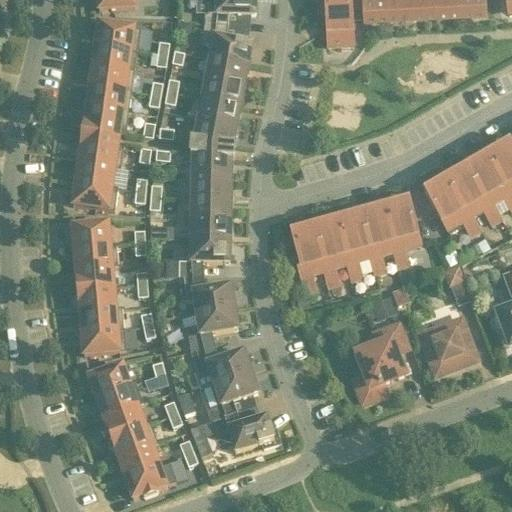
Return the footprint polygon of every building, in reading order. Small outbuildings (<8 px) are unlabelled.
[(97,0),(99,15),(135,12),(133,0),(97,0)] [(208,0),(208,19),(205,19),(205,29),(227,31),(229,19),(255,20),(255,0),(208,0)] [(362,0),(363,2),(363,15),(364,26),(389,25),(387,0),(362,0)] [(387,0),(389,25),(413,24),(411,0),(387,0)] [(411,0),(413,24),(437,22),(435,0),(411,0)] [(435,0),(437,22),(461,21),(459,0),(435,0)] [(459,0),(461,21),(485,20),(484,0),(459,0)] [(351,15),(363,15),(363,2),(325,4),(327,52),(353,51),(351,15)] [(98,28),(95,50),(137,56),(140,34),(98,28)] [(226,44),(227,31),(205,29),(201,46),(213,51),(210,63),(248,70),(252,49),(226,44)] [(159,48),(158,60),(168,61),(169,49),(159,48)] [(92,71),(134,76),(137,56),(95,50),(92,71)] [(172,68),(182,70),(184,59),(174,57),(172,68)] [(167,73),(168,61),(158,60),(156,71),(167,73)] [(248,70),(210,63),(207,83),(244,90),(248,70)] [(90,91),(131,96),(134,76),(92,71),(90,91)] [(244,90),(207,83),(203,103),(240,110),(244,90)] [(169,85),(167,97),(176,98),(178,86),(169,85)] [(153,88),(151,100),(160,102),(163,90),(153,88)] [(87,111),(128,117),(131,96),(90,91),(87,111)] [(174,110),(176,98),(167,97),(165,109),(174,110)] [(158,113),(160,102),(151,100),(148,112),(158,113)] [(199,123),(236,130),(240,110),(203,103),(199,123)] [(125,139),(127,128),(128,117),(87,111),(86,120),(82,119),(80,133),(84,134),(83,139),(82,146),(79,145),(77,159),(80,159),(79,168),(114,173),(120,174),(120,172),(123,151),(117,151),(118,144),(119,139),(125,139)] [(193,160),(192,184),(230,185),(231,165),(233,165),(234,158),(235,150),(232,150),(236,130),(199,123),(194,146),(192,145),(191,153),(190,160),(193,160)] [(155,130),(145,128),(143,141),(153,142),(155,130)] [(174,135),(160,134),(159,143),(173,145),(174,135)] [(511,152),(508,146),(486,158),(510,199),(511,198),(511,152)] [(149,169),(151,155),(141,154),(139,167),(149,169)] [(171,157),(156,156),(155,166),(170,167),(171,157)] [(511,198),(510,199),(486,158),(466,170),(489,212),(493,210),(504,203),(511,217),(511,198)] [(114,173),(79,168),(76,188),(112,193),(112,192),(118,192),(112,191),(114,173)] [(489,212),(466,170),(445,182),(469,224),(472,222),(483,215),(491,229),(501,224),(493,210),(489,212)] [(472,222),(469,224),(445,182),(423,194),(447,236),(462,227),(470,241),(480,236),(472,222)] [(136,184),(135,196),(145,197),(146,185),(136,184)] [(192,204),(230,205),(230,185),(192,184),(192,204)] [(76,188),(73,210),(114,216),(118,192),(112,192),(112,193),(76,188)] [(151,191),(150,203),(161,204),(161,192),(151,191)] [(144,209),(145,197),(135,196),(134,208),(144,209)] [(160,216),(161,204),(150,203),(150,215),(160,216)] [(192,225),(230,225),(230,205),(192,204),(192,225)] [(420,250),(408,204),(384,210),(396,256),(393,257),(397,273),(408,270),(404,254),(420,250)] [(396,256),(384,210),(361,216),(373,263),(370,264),(374,279),(385,276),(381,261),(393,257),(396,256)] [(373,263),(361,216),(337,223),(350,269),(347,270),(351,286),(362,283),(357,267),(358,267),(362,278),(372,276),(369,264),(370,264),(373,263)] [(350,269),(337,223),(314,229),(327,276),(324,277),(328,292),(339,289),(334,274),(347,270),(350,269)] [(230,225),(192,225),(191,244),(229,246),(230,225)] [(72,232),(74,254),(116,250),(116,249),(110,250),(108,229),(72,232)] [(316,295),(311,280),(324,277),(327,276),(314,229),(290,236),(303,281),(300,282),(305,298),(316,295)] [(160,232),(151,232),(150,244),(159,245),(160,232)] [(134,237),(135,249),(144,248),(144,236),(134,237)] [(178,282),(204,280),(203,267),(229,268),(229,246),(191,244),(191,267),(179,267),(178,282)] [(471,251),(475,259),(481,255),(477,247),(471,251)] [(145,260),(144,248),(135,249),(135,261),(145,260)] [(116,250),(74,254),(76,274),(112,272),(118,271),(116,250)] [(165,265),(164,280),(175,281),(176,266),(165,265)] [(465,286),(459,270),(443,277),(449,293),(465,286)] [(74,296),(114,293),(112,272),(76,274),(77,283),(73,283),(74,296)] [(511,277),(503,281),(511,304),(511,312),(495,318),(494,325),(495,330),(500,332),(509,354),(511,352),(511,277)] [(136,279),(137,291),(147,290),(146,278),(136,279)] [(205,294),(204,280),(178,282),(182,305),(195,306),(196,318),(234,312),(230,290),(205,294)] [(147,302),(147,290),(137,291),(138,302),(147,302)] [(410,307),(403,292),(392,297),(398,312),(410,307)] [(115,313),(114,293),(74,296),(76,309),(79,309),(80,317),(121,313),(121,312),(115,313)] [(296,303),(298,312),(308,310),(307,301),(296,303)] [(397,317),(390,301),(373,308),(380,324),(397,317)] [(187,334),(190,357),(215,351),(212,338),(237,334),(234,312),(196,318),(198,329),(187,334)] [(123,334),(123,332),(121,313),(80,317),(81,338),(123,334)] [(141,321),(143,332),(153,330),(150,319),(141,321)] [(469,340),(467,341),(461,325),(420,340),(426,356),(424,357),(427,367),(429,366),(435,381),(476,366),(471,350),(473,350),(469,340)] [(155,342),(153,330),(143,332),(145,344),(155,342)] [(363,409),(385,400),(381,389),(403,381),(395,358),(406,354),(398,331),(375,340),(379,351),(357,360),(365,382),(354,386),(363,409)] [(125,356),(123,334),(81,338),(83,360),(125,356)] [(218,364),(215,351),(190,357),(198,379),(210,378),(214,389),(250,377),(243,356),(218,364)] [(152,370),(155,382),(164,379),(162,368),(152,370)] [(122,370),(88,382),(96,403),(129,390),(122,370)] [(209,412),(214,425),(236,418),(233,406),(257,398),(250,377),(214,389),(221,408),(209,412)] [(167,391),(164,379),(155,382),(158,393),(167,391)] [(129,390),(96,403),(103,423),(137,410),(137,411),(143,409),(135,388),(129,390)] [(188,397),(179,399),(183,417),(192,416),(188,397)] [(177,418),(173,407),(164,411),(168,422),(177,418)] [(106,431),(103,432),(107,444),(144,431),(144,430),(149,428),(150,429),(149,427),(144,429),(137,411),(137,410),(103,423),(106,431)] [(181,429),(177,418),(168,422),(173,433),(181,429)] [(236,418),(214,425),(217,436),(219,443),(231,446),(234,457),(258,450),(258,451),(262,450),(263,454),(279,449),(275,436),(271,437),(270,433),(266,421),(240,429),(236,418)] [(151,452),(158,449),(150,429),(149,428),(144,430),(144,431),(107,444),(112,456),(115,455),(118,463),(151,451),(151,452)] [(179,450),(184,461),(193,457),(188,446),(179,450)] [(158,470),(151,452),(151,451),(118,463),(125,482),(158,470)] [(198,468),(193,457),(184,461),(188,472),(198,468)] [(159,473),(158,470),(125,482),(132,504),(143,500),(144,503),(157,498),(156,495),(166,491),(177,487),(170,469),(159,473)]
